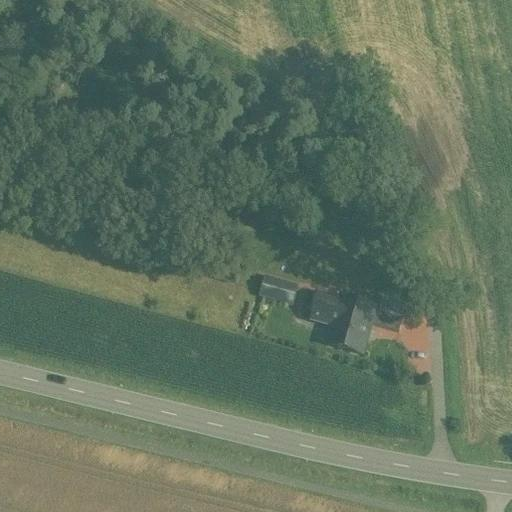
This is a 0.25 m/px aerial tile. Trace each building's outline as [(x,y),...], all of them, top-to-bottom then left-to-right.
[(236,273),(216,267),(213,279),(233,285),(236,273)] [(288,287),(265,281),(260,297),(283,304),(288,287)] [(288,287),(283,304),(291,306),(296,290),(288,287)] [(418,291),(408,288),(406,298),(416,301),(418,291)] [(341,304),(319,298),(313,319),(335,325),(329,348),(361,357),(370,326),(374,311),(342,302),(341,304)] [(382,302),(379,313),(399,319),(402,307),(382,302)] [(379,313),(374,311),(370,326),(398,335),(403,320),(399,319),(379,313)]
